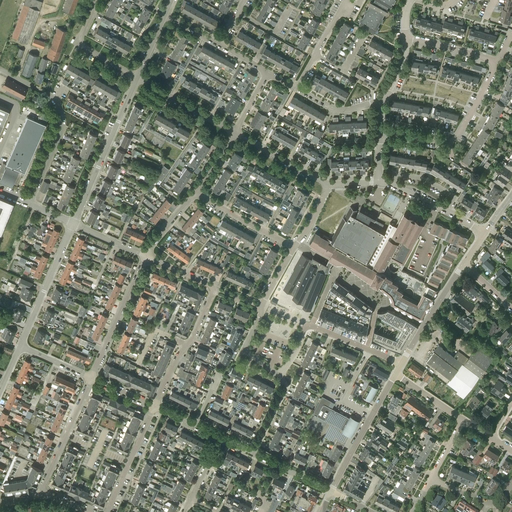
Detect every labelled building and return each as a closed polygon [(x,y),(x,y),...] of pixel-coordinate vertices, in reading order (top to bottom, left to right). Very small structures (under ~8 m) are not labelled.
[(27,43),(39,10),(42,2),(37,0),(25,0),(24,5),(12,37),(27,43)] [(72,15),(73,12),(77,0),(66,0),(63,11),(72,15)] [(315,5),(323,9),(326,4),(319,0),(315,0),(314,4),(315,5)] [(387,10),(388,9),(387,8),(388,7),(374,0),(373,3),(387,10)] [(115,12),(118,6),(111,2),(108,8),(115,12)] [(270,11),(273,5),(266,2),(263,7),(270,11)] [(383,18),(387,10),(373,3),(371,2),(367,9),(383,18)] [(148,16),(151,11),(146,8),(148,5),(143,3),(141,5),(144,7),(141,12),(148,16)] [(187,13),(191,6),(185,3),(184,6),(182,5),(180,8),(182,9),(181,10),(187,13)] [(226,12),(229,7),(222,3),(219,8),(226,12)] [(319,15),(323,9),(315,5),(312,11),(319,15)] [(192,16),(196,9),(191,6),(187,13),(192,16)] [(267,16),(270,11),(263,7),(260,12),(267,16)] [(112,17),(115,12),(108,8),(105,13),(112,17)] [(197,19),(201,12),(196,9),(192,16),(197,19)] [(379,25),(383,18),(367,9),(363,16),(379,25)] [(145,22),(148,16),(141,12),(138,17),(145,22)] [(203,22),(207,15),(201,12),(197,19),(203,22)] [(263,22),(267,16),(260,12),(257,18),(263,22)] [(420,26),(424,14),(421,14),(420,17),(417,16),(417,18),(415,18),(413,24),(420,26)] [(424,31),(425,28),(428,19),(425,18),(426,15),(424,14),(420,26),(419,30),(424,31)] [(511,16),(509,15),(501,14),(500,19),(503,20),(503,23),(510,25),(511,17),(511,16)] [(208,25),(212,18),(207,15),(203,22),(208,25)] [(375,32),(379,25),(363,16),(359,24),(375,32)] [(142,27),(145,22),(138,17),(135,23),(142,27)] [(430,29),(434,17),(431,17),(430,20),(428,19),(425,28),(430,29)] [(214,28),(218,21),(212,18),(208,25),(214,28)] [(316,27),(319,21),(312,18),(309,23),(316,27)] [(447,30),(450,18),(448,18),(447,21),(444,20),(442,29),(447,30)] [(442,29),(444,20),(442,20),(441,23),(438,22),(436,31),(441,32),(442,29)] [(457,33),(461,21),(459,21),(457,24),(455,23),(452,32),(457,33)] [(309,23),(307,22),(306,24),(308,25),(306,29),(313,32),(316,27),(309,23)] [(351,34),(352,31),(350,30),(352,26),(344,22),(341,28),(348,32),(351,34)] [(139,32),(142,27),(135,23),(132,28),(139,32)] [(473,38),(477,26),(474,25),(473,29),(470,28),(468,36),(473,38)] [(57,62),(68,32),(57,28),(46,58),(57,62)] [(99,38),(103,31),(98,28),(93,35),(99,38)] [(345,37),(348,32),(341,28),(338,33),(345,37)] [(484,41),(487,29),(485,28),(484,32),(481,31),(479,39),(484,41)] [(104,41),(109,34),(103,31),(99,38),(104,41)] [(241,41),(245,34),(240,31),(236,38),(241,41)] [(494,44),(498,32),(495,31),(494,35),(491,34),(489,42),(494,44)] [(308,43),(311,37),(304,33),(301,39),(308,43)] [(342,43),(345,37),(338,33),(335,39),(342,43)] [(110,44),(114,37),(109,34),(104,41),(110,44)] [(246,44),(250,37),(245,34),(241,41),(246,44)] [(186,44),(189,38),(182,35),(179,40),(186,44)] [(115,47),(119,40),(114,37),(110,44),(115,47)] [(252,47),(256,40),(250,37),(246,44),(252,47)] [(43,49),(45,44),(34,39),(32,45),(43,49)] [(305,48),(308,43),(301,39),(298,45),(305,48)] [(339,48),(342,43),(335,39),(332,44),(339,48)] [(372,52),(377,42),(371,39),(367,47),(371,49),(370,51),(372,52)] [(120,50),(125,43),(119,40),(115,47),(120,50)] [(183,49),(186,44),(179,40),(176,46),(183,49)] [(257,50),(261,43),(256,40),(252,47),(257,50)] [(378,53),(382,45),(377,42),(372,52),(371,53),(373,55),(375,52),(378,53)] [(126,54),(130,46),(125,43),(120,50),(126,54)] [(336,54),(339,48),(332,44),(329,50),(336,54)] [(380,57),(382,58),(387,48),(382,45),(378,53),(381,55),(380,57)] [(183,49),(176,46),(173,51),(180,55),(180,54),(182,56),(185,50),(183,49)] [(199,46),(196,51),(199,53),(198,55),(203,58),(204,56),(208,49),(203,46),(202,48),(199,46)] [(267,58),(271,51),(266,48),(262,55),(267,58)] [(387,48),(382,58),(385,60),(386,58),(389,59),(393,51),(387,48)] [(210,59),(213,52),(208,49),(204,56),(210,59)] [(334,64),(337,59),(335,57),(336,54),(329,50),(326,56),(329,57),(327,60),(334,64)] [(177,60),(180,55),(173,51),(170,56),(177,60)] [(272,61),(276,54),(271,51),(267,58),(272,61)] [(215,62),(219,55),(213,52),(210,59),(215,62)] [(30,77),(37,56),(29,53),(21,73),(30,77)] [(278,64),(282,57),(276,54),(272,61),(278,64)] [(219,67),(224,58),(219,55),(215,62),(212,67),(209,71),(209,72),(209,73),(209,74),(214,76),(215,74),(214,73),(216,70),(215,69),(214,68),(215,65),(219,67)] [(283,67),(287,60),(282,57),(278,64),(283,67)] [(46,62),(47,60),(44,58),(43,61),(41,60),(38,70),(43,72),(47,62),(46,62)] [(225,68),(229,61),(224,58),(219,67),(221,68),(222,66),(225,68)] [(414,71),(417,71),(418,62),(419,60),(413,58),(411,69),(414,69),(414,71)] [(185,68),(190,59),(188,59),(187,59),(185,63),(182,61),(180,65),(185,68)] [(289,70),(293,63),(287,60),(283,67),(289,70)] [(231,71),(235,64),(229,61),(225,68),(231,71)] [(293,63),(289,70),(294,73),(299,64),(294,61),(293,63)] [(172,65),(167,62),(163,68),(172,72),(176,66),(172,64),(172,65)] [(425,63),(423,71),(426,72),(426,73),(429,73),(431,62),(428,62),(428,64),(425,63)] [(56,74),(59,65),(57,64),(57,66),(53,65),(50,72),(54,74),(54,73),(56,74)] [(70,74),(75,67),(69,64),(65,71),(70,74)] [(76,77),(80,70),(75,67),(70,74),(75,77),(76,77)] [(363,79),(368,72),(359,67),(355,75),(363,79)] [(446,78),(449,69),(443,67),(441,75),(444,76),(444,77),(446,78)] [(169,78),(172,72),(163,68),(160,73),(166,76),(166,77),(169,78)] [(40,83),(43,74),(43,72),(38,70),(36,69),(36,71),(37,72),(35,81),(40,83)] [(453,78),(455,70),(449,69),(446,78),(449,79),(449,77),(453,78)] [(81,80),(85,73),(80,70),(76,77),(75,77),(74,79),(80,82),(81,80)] [(252,81),(255,75),(248,72),(246,70),(245,72),(247,74),(245,77),(252,81)] [(374,73),(369,70),(368,72),(363,79),(369,82),(374,73)] [(458,81),(461,72),(455,70),(453,78),(456,79),(456,80),(458,81)] [(465,82),(467,74),(461,72),(458,81),(461,82),(461,81),(465,82)] [(86,83),(91,76),(85,73),(81,80),(86,83)] [(374,85),(378,78),(373,75),(374,73),(369,82),(374,85)] [(317,84),(321,77),(316,74),(311,81),(317,84)] [(470,85),(473,75),(467,74),(465,82),(468,83),(468,84),(470,85)] [(477,85),(479,77),(473,75),(470,85),(473,85),(473,84),(477,85)] [(249,86),(252,81),(245,77),(242,82),(249,86)] [(323,87),(327,80),(321,77),(317,84),(323,87)] [(23,98),(28,89),(6,78),(2,87),(16,95),(14,97),(21,101),(23,98)] [(187,87),(190,81),(185,78),(181,84),(187,87)] [(334,81),(328,78),(327,80),(323,87),(328,91),(332,83),(334,81)] [(97,89),(101,82),(96,79),(92,86),(97,89)] [(192,90),(196,84),(190,81),(187,87),(192,90)] [(202,84),(197,81),(196,84),(192,90),(197,93),(201,87),(202,84)] [(246,91),(249,86),(242,82),(240,81),(239,83),(241,84),(240,87),(239,88),(246,91)] [(103,92),(107,85),(101,82),(97,89),(96,92),(98,93),(99,90),(103,92)] [(333,94),(337,86),(332,83),(328,91),(333,94)] [(108,95),(112,88),(107,85),(103,92),(108,95)] [(283,95),(277,92),(279,89),(273,85),(269,90),(276,94),(283,98),(283,99),(284,100),(285,99),(286,99),(289,94),(285,92),(283,95)] [(243,97),(246,91),(239,88),(240,87),(237,86),(236,88),(238,90),(236,93),(243,97)] [(339,97),(343,90),(337,86),(333,94),(339,97)] [(206,89),(201,87),(197,93),(202,96),(206,89)] [(510,96),(511,90),(511,89),(505,87),(502,93),(510,96)] [(113,99),(118,91),(112,88),(108,95),(113,99)] [(206,89),(202,96),(208,99),(212,93),(213,90),(211,89),(209,91),(206,89)] [(221,95),(213,90),(212,93),(208,99),(216,104),(221,95)] [(273,99),(276,94),(269,90),(266,96),(273,99)] [(344,100),(349,93),(343,90),(339,97),(344,100)] [(507,105),(511,99),(511,97),(511,96),(510,96),(502,93),(500,99),(503,100),(502,103),(507,105)] [(70,107),(74,99),(73,98),(73,97),(69,95),(67,99),(68,100),(66,104),(70,107)] [(40,106),(43,101),(34,96),(32,102),(37,104),(36,106),(38,107),(39,105),(40,106)] [(266,96),(263,101),(270,105),(273,106),(276,101),(273,99),(266,96)] [(295,107),(298,100),(293,96),(289,104),(295,107)] [(74,109),(80,98),(78,97),(76,100),(74,99),(70,107),(74,109)] [(237,108),(240,102),(235,99),(231,97),(228,103),(237,108)] [(78,111),(82,104),(81,103),(82,99),(80,98),(74,109),(78,111)] [(300,110),(304,103),(298,100),(295,107),(300,110)] [(82,113),(88,102),(85,101),(84,105),(82,104),(78,111),(82,113)] [(261,104),(260,107),(267,110),(270,105),(263,101),(261,104)] [(86,115),(90,108),(88,107),(90,104),(88,102),(82,113),(86,115)] [(495,106),(494,108),(501,111),(502,110),(504,106),(497,102),(495,106)] [(233,114),(237,108),(228,103),(225,110),(228,111),(233,114)] [(305,113),(309,106),(304,103),(300,110),(305,113)] [(142,115),(143,113),(140,112),(141,108),(134,105),(132,111),(139,114),(142,115)] [(0,132),(3,124),(9,111),(0,106),(0,132)] [(90,118),(96,107),(93,106),(91,109),(90,108),(86,115),(90,118)] [(311,116),(315,108),(309,106),(305,113),(311,116)] [(94,120),(98,112),(96,112),(98,108),(96,107),(90,118),(94,120)] [(316,119),(320,111),(315,108),(311,116),(316,119)] [(439,117),(441,110),(435,108),(433,116),(439,117)] [(493,111),(491,113),(498,117),(500,114),(501,111),(494,108),(493,111)] [(275,118),(277,116),(280,110),(279,109),(278,110),(277,109),(275,113),(272,112),(270,115),(275,118)] [(444,119),(447,111),(441,110),(439,117),(444,119)] [(136,119),(139,114),(132,111),(129,116),(136,119)] [(322,122),(326,115),(320,111),(316,119),(322,122)] [(450,121),(453,113),(447,111),(444,119),(450,121)] [(104,115),(100,112),(99,113),(98,112),(94,120),(98,122),(100,118),(102,119),(104,115)] [(263,115),(258,112),(254,118),(263,123),(266,117),(263,115)] [(456,123),(459,115),(453,113),(450,121),(456,123)] [(479,135),(477,138),(483,143),(487,137),(490,132),(486,130),(487,129),(488,126),(491,127),(493,128),(495,123),(497,119),(498,117),(491,113),(490,116),(488,116),(487,118),(486,120),(487,121),(485,124),(484,123),(483,126),(482,127),(483,128),(481,131),(480,130),(477,134),(479,135)] [(159,124),(163,117),(158,114),(154,121),(159,124)] [(3,162),(0,168),(0,178),(0,179),(4,180),(9,183),(12,184),(16,186),(23,172),(24,173),(33,154),(36,147),(42,132),(46,125),(27,116),(6,164),(3,162)] [(134,125),(136,119),(129,116),(127,122),(134,125)] [(164,127),(168,120),(163,117),(159,124),(164,127)] [(259,129),(263,123),(254,118),(251,124),(254,126),(259,129)] [(170,130),(174,123),(168,120),(164,127),(170,130)] [(131,131),(134,125),(127,122),(125,128),(131,131)] [(154,133),(155,131),(150,128),(151,125),(148,123),(145,128),(154,133)] [(175,133),(179,126),(174,123),(170,130),(168,133),(170,134),(172,131),(175,133)] [(180,136),(184,129),(179,126),(175,133),(180,136)] [(277,139),(281,132),(283,128),(280,126),(275,128),(275,129),(272,135),(273,136),(273,138),(275,137),(277,139)] [(303,136),(306,131),(297,126),(297,127),(298,128),(297,129),(302,132),(300,135),(303,136)] [(282,142),(286,135),(288,132),(289,130),(283,128),(281,132),(277,139),(277,140),(280,142),(280,140),(282,142)] [(186,139),(189,133),(184,129),(180,136),(186,139)] [(320,137),(323,132),(318,129),(315,134),(320,137)] [(94,141),(96,136),(89,132),(87,138),(94,141)] [(293,135),(288,132),(286,135),(282,142),(283,142),(282,143),(285,145),(286,143),(288,145),(293,135)] [(131,137),(124,134),(124,135),(123,135),(121,139),(129,142),(131,137)] [(298,138),(296,137),(293,135),(288,145),(287,146),(290,148),(291,146),(293,148),(298,138)] [(91,147),(94,141),(87,138),(84,144),(91,147)] [(477,138),(473,143),(480,148),(483,143),(477,138)] [(127,147),(129,142),(121,139),(120,142),(121,143),(120,144),(127,147)] [(202,145),(200,148),(206,153),(210,147),(209,147),(211,144),(206,141),(204,143),(201,141),(200,143),(202,145)] [(196,148),(191,145),(192,143),(190,142),(187,146),(189,148),(194,151),(196,148)] [(473,143),(470,149),(476,153),(480,148),(473,143)] [(89,152),(91,147),(84,144),(82,149),(89,152)] [(304,154),(307,147),(302,144),(298,151),(304,154)] [(309,157),(313,150),(307,147),(304,154),(309,157)] [(203,157),(206,153),(200,148),(197,153),(196,153),(203,157)] [(87,158),(89,152),(82,149),(79,155),(87,158)] [(125,152),(118,149),(117,150),(116,150),(115,154),(123,157),(125,152)] [(470,149),(466,154),(473,158),(476,153),(470,149)] [(314,160),(318,153),(313,150),(309,157),(314,160)] [(199,162),(203,157),(196,153),(197,153),(194,151),(193,153),(195,155),(193,158),(199,162)] [(319,151),(318,153),(314,160),(320,163),(322,159),(323,160),(326,154),(319,151)] [(238,163),(241,157),(234,153),(231,159),(238,163)] [(120,162),(123,157),(115,154),(113,158),(114,158),(113,159),(120,162)] [(466,154),(463,159),(469,164),(473,158),(466,154)] [(77,165),(80,159),(72,156),(70,162),(77,165)] [(196,168),(199,162),(193,158),(189,163),(196,168)] [(337,161),(332,162),(331,158),(328,158),(328,168),(332,167),(332,170),(335,169),(336,171),(338,171),(338,161),(337,161)] [(185,164),(181,161),(178,159),(173,167),(174,168),(174,167),(175,168),(178,164),(183,167),(185,164)] [(238,163),(231,159),(228,164),(231,166),(229,168),(235,171),(236,169),(237,169),(240,164),(238,163)] [(416,159),(414,167),(416,167),(418,168),(417,169),(420,170),(421,170),(422,170),(423,169),(426,170),(426,171),(428,171),(430,172),(430,171),(433,173),(433,174),(434,175),(437,177),(438,175),(439,176),(441,177),(445,170),(444,169),(439,167),(435,164),(432,168),(431,167),(430,166),(427,166),(428,161),(422,160),(417,160),(416,159)] [(499,162),(503,164),(504,166),(510,170),(511,167),(511,160),(511,159),(508,164),(501,159),(499,162)] [(75,170),(77,165),(70,162),(67,167),(75,170)] [(110,165),(108,169),(116,173),(119,174),(121,169),(111,165),(111,166),(110,165)] [(250,167),(247,173),(250,174),(255,177),(256,176),(260,169),(255,165),(253,169),(250,167)] [(161,181),(169,169),(164,166),(153,180),(155,182),(158,178),(161,181)] [(508,180),(511,175),(508,172),(510,170),(504,166),(502,169),(503,169),(500,174),(504,177),(508,180)] [(72,176),(75,170),(67,167),(65,173),(72,176)] [(189,178),(192,173),(186,168),(182,173),(189,178)] [(119,174),(116,173),(108,169),(106,173),(107,173),(107,175),(117,179),(119,174)] [(228,178),(231,173),(225,169),(221,174),(228,178)] [(261,179),(265,172),(260,169),(256,176),(261,179)] [(445,170),(441,177),(444,179),(446,181),(450,174),(448,172),(445,170)] [(266,182),(270,174),(265,172),(261,179),(259,182),(265,185),(266,182)] [(70,181),(72,176),(65,173),(63,178),(70,181)] [(185,183),(189,178),(182,173),(179,178),(185,183)] [(274,175),(271,173),(270,174),(266,182),(271,185),(275,177),(274,176),(274,175)] [(225,183),(228,178),(221,174),(218,179),(225,183)] [(450,174),(446,181),(448,182),(451,184),(456,177),(453,175),(450,174)] [(508,180),(504,177),(500,174),(497,179),(496,178),(494,181),(499,185),(500,182),(504,185),(508,180)] [(170,190),(172,188),(165,183),(168,178),(166,177),(161,184),(170,190)] [(275,190),(281,180),(275,177),(271,185),(270,187),(273,189),(275,190)] [(456,177),(451,184),(453,185),(457,187),(461,180),(457,178),(456,177)] [(182,188),(185,183),(179,178),(175,183),(182,188)] [(224,190),(226,188),(223,186),(225,183),(218,179),(215,185),(224,190)] [(120,187),(121,184),(119,183),(112,180),(111,183),(104,180),(104,181),(103,181),(101,184),(109,188),(113,189),(115,185),(120,187)] [(283,195),(287,188),(284,187),(286,183),(281,180),(275,190),(283,195)] [(461,180),(457,187),(457,188),(462,191),(466,184),(462,181),(461,180)] [(49,183),(43,181),(39,190),(45,193),(49,183)] [(178,193),(182,188),(175,183),(172,188),(178,193)] [(501,194),(503,192),(497,188),(498,186),(493,183),(491,187),(493,188),(491,191),(499,196),(500,194),(501,194)] [(71,193),(74,187),(66,184),(64,190),(71,193)] [(109,188),(101,184),(100,188),(100,189),(100,190),(107,193),(107,192),(111,194),(113,189),(109,188)] [(224,190),(215,185),(212,190),(214,191),(213,194),(217,196),(222,189),(224,190)] [(247,190),(242,187),(239,185),(235,192),(238,194),(241,189),(247,193),(247,192),(246,191),(247,190)] [(69,198),(71,193),(64,190),(61,195),(69,198)] [(305,201),(308,195),(297,190),(294,195),(305,201)] [(463,208),(468,200),(466,198),(467,196),(465,195),(466,192),(464,191),(462,193),(459,198),(462,200),(458,206),(460,207),(461,207),(463,208)] [(499,196),(491,191),(489,193),(487,192),(484,197),(488,199),(490,200),(491,198),(497,201),(498,199),(498,198),(499,196)] [(66,204),(69,198),(61,195),(59,201),(66,204)] [(105,198),(98,195),(97,196),(96,196),(95,200),(103,203),(105,198)] [(302,206),(305,201),(294,195),(291,200),(293,201),(292,204),(297,207),(299,204),(302,206)] [(0,233),(1,234),(14,203),(0,196),(0,233)] [(242,200),(244,198),(241,196),(240,199),(237,197),(233,204),(238,207),(242,200)] [(150,202),(146,198),(144,200),(149,204),(152,207),(154,209),(156,207),(154,205),(154,204),(153,205),(152,204),(150,202)] [(167,208),(171,203),(166,199),(162,204),(167,208)] [(103,203),(95,200),(93,203),(94,204),(93,205),(104,210),(106,205),(103,203)] [(247,203),(242,200),(238,207),(244,209),(247,203)] [(471,201),(468,200),(463,208),(465,209),(465,210),(467,212),(471,206),(473,208),(477,202),(473,200),(471,201)] [(64,209),(66,204),(59,201),(56,206),(64,209)] [(253,206),(254,203),(252,201),(251,204),(247,203),(244,209),(249,212),(253,206)] [(477,217),(482,208),(480,207),(481,205),(477,202),(473,208),(475,209),(472,215),(474,216),(475,216),(477,217)] [(163,213),(167,208),(162,204),(158,209),(163,213)] [(254,215),(258,209),(253,206),(249,212),(254,215)] [(331,241),(369,262),(381,240),(382,240),(383,239),(382,238),(386,231),(385,231),(382,229),(384,224),(376,220),(378,215),(361,206),(357,213),(356,213),(357,210),(350,206),(332,239),(331,241)] [(205,218),(201,215),(203,212),(198,207),(194,212),(199,217),(207,223),(208,221),(205,218)] [(296,217),(299,211),(292,208),(289,213),(296,217)] [(485,210),(482,208),(477,217),(479,218),(479,219),(481,221),(488,210),(487,209),(485,210)] [(159,218),(163,213),(158,209),(154,214),(159,218)] [(260,218),(263,211),(258,209),(254,215),(260,218)] [(90,211),(88,215),(96,218),(98,213),(91,210),(90,212),(90,211)] [(265,221),(269,214),(263,211),(260,218),(265,221)] [(195,222),(197,224),(203,229),(205,226),(199,222),(200,221),(198,219),(199,217),(194,212),(190,217),(195,222)] [(293,222),(296,217),(289,213),(287,219),(293,222)] [(381,240),(409,256),(419,239),(420,240),(422,236),(420,235),(419,237),(418,236),(425,225),(416,220),(415,221),(411,218),(412,218),(403,213),(396,226),(391,223),(382,238),(383,239),(382,240),(381,240)] [(155,223),(159,218),(154,214),(150,219),(155,223)] [(88,215),(86,219),(87,219),(87,220),(94,223),(92,227),(97,229),(98,225),(97,225),(99,220),(96,218),(88,215)] [(191,227),(196,230),(199,233),(200,234),(202,232),(197,229),(197,228),(195,227),(196,226),(193,224),(195,222),(190,217),(186,222),(191,226),(191,227)] [(290,228),(293,222),(287,219),(284,224),(290,228)] [(224,230),(228,223),(222,220),(217,229),(219,230),(220,228),(224,230)] [(192,235),(193,234),(196,230),(191,227),(191,226),(186,222),(182,227),(192,235)] [(438,235),(443,225),(434,222),(431,229),(433,230),(432,232),(438,235)] [(213,232),(214,230),(206,223),(205,225),(213,232)] [(229,233),(233,226),(228,223),(224,230),(229,233)] [(287,233),(290,228),(284,224),(281,229),(287,233)] [(447,239),(451,229),(443,225),(438,235),(447,239)] [(130,236),(132,230),(129,229),(130,227),(127,226),(124,234),(130,236)] [(234,236),(238,229),(233,226),(229,233),(234,236)] [(511,241),(511,231),(506,228),(506,229),(504,229),(504,231),(502,234),(511,241)] [(240,239),(243,232),(238,229),(234,236),(240,239)] [(455,242),(459,233),(451,229),(447,239),(453,241),(455,242)] [(135,239),(138,233),(132,230),(130,236),(135,239)] [(55,241),(57,236),(46,232),(44,237),(55,241)] [(198,240),(201,237),(195,232),(192,236),(198,240)] [(245,241),(249,235),(243,232),(240,239),(245,241)] [(141,241),(144,235),(138,233),(135,239),(141,241)] [(369,262),(331,241),(332,239),(324,235),(323,237),(315,233),(309,243),(312,245),(311,248),(330,258),(337,262),(337,261),(338,260),(339,260),(340,260),(341,260),(342,260),(344,260),(345,260),(346,260),(346,261),(347,261),(363,273),(369,262)] [(463,246),(468,237),(459,233),(455,242),(459,244),(463,246)] [(250,244),(254,238),(249,235),(245,241),(250,244)] [(52,246),(55,241),(44,237),(42,242),(52,246)] [(86,247),(86,246),(87,245),(83,243),(84,240),(78,237),(76,242),(86,247)] [(170,242),(166,247),(172,251),(175,246),(177,244),(179,241),(181,238),(179,237),(173,245),(170,242)] [(502,251),(503,250),(500,248),(501,246),(499,245),(501,242),(495,238),(492,243),(499,248),(502,251)] [(392,302),(420,318),(420,317),(423,317),(438,290),(399,268),(398,269),(398,270),(397,270),(396,271),(395,271),(394,271),(393,271),(392,271),(392,270),(391,269),(390,268),(389,267),(389,266),(390,264),(391,262),(392,261),(393,261),(394,261),(395,261),(396,261),(397,261),(400,263),(404,266),(409,256),(381,240),(369,262),(363,273),(369,277),(372,279),(371,281),(379,285),(381,286),(381,287),(386,291),(389,293),(391,296),(391,298),(392,301),(392,302)] [(511,248),(511,246),(511,245),(510,244),(504,240),(502,243),(508,246),(511,248)] [(50,252),(52,246),(42,242),(41,244),(46,246),(45,249),(50,252)] [(86,247),(76,242),(74,247),(79,250),(81,247),(85,249),(92,252),(93,250),(86,246),(86,247)] [(180,250),(176,255),(181,259),(185,254),(187,251),(189,249),(191,246),(193,243),(191,242),(185,250),(185,249),(183,252),(180,250)] [(502,251),(499,248),(492,243),(488,248),(494,252),(497,249),(501,252),(502,251)] [(455,257),(459,249),(457,248),(451,246),(449,245),(446,252),(453,256),(455,257)] [(175,246),(172,251),(176,255),(180,250),(175,246)] [(83,254),(78,252),(79,250),(74,247),(72,252),(86,259),(89,260),(90,257),(83,254)] [(274,257),(277,252),(270,248),(267,254),(274,257)] [(212,258),(213,256),(215,250),(213,249),(211,255),(210,257),(209,257),(208,259),(207,259),(206,262),(204,261),(201,267),(206,269),(209,263),(210,263),(212,258)] [(201,267),(204,261),(208,252),(205,251),(204,254),(202,254),(200,259),(197,258),(195,264),(201,267)] [(485,255),(481,260),(483,262),(481,264),(489,272),(494,267),(489,263),(490,261),(490,259),(488,257),(489,256),(490,254),(487,251),(484,255),(485,255)] [(86,259),(72,252),(69,258),(75,260),(76,257),(81,259),(80,260),(85,262),(86,259)] [(450,264),(453,256),(446,252),(444,252),(441,259),(450,264)] [(495,253),(493,256),(502,264),(504,261),(495,253)] [(185,254),(181,259),(187,262),(190,257),(185,254)] [(225,267),(230,256),(227,254),(223,263),(221,262),(220,265),(219,268),(215,266),(212,272),(218,274),(222,266),(225,267)] [(271,263),(274,257),(267,254),(265,259),(271,263)] [(292,273),(284,288),(291,292),(291,293),(295,295),(294,297),(302,300),(301,302),(304,303),(304,304),(311,308),(317,293),(318,293),(326,273),(325,272),(328,265),(313,257),(312,259),(302,254),(292,273)] [(117,264),(120,258),(114,255),(112,261),(117,264)] [(43,267),(45,262),(35,257),(34,260),(39,262),(38,265),(43,267)] [(123,266),(126,260),(120,258),(117,264),(116,266),(115,269),(117,270),(119,267),(120,265),(123,266)] [(268,268),(271,263),(265,259),(262,264),(268,268)] [(446,271),(450,264),(441,259),(437,267),(445,271),(446,271)] [(126,271),(128,272),(130,269),(129,269),(132,263),(126,260),(123,266),(121,272),(123,273),(124,272),(125,272),(126,271)] [(76,271),(77,269),(72,267),(73,264),(68,261),(65,266),(76,271)] [(212,272),(215,266),(210,263),(209,263),(206,269),(212,272)] [(265,273),(268,268),(262,264),(259,270),(265,273)] [(504,285),(508,281),(500,273),(505,268),(502,265),(500,267),(501,268),(496,274),(498,276),(496,278),(504,285)] [(31,268),(26,266),(25,270),(29,272),(30,270),(34,272),(33,275),(39,277),(41,272),(31,267),(31,268)] [(442,279),(445,271),(437,267),(436,267),(433,274),(441,278),(442,279)] [(73,279),(68,276),(69,274),(63,271),(61,276),(72,281),(73,279)] [(231,280),(234,273),(228,271),(224,277),(231,280)] [(245,278),(242,285),(248,288),(251,281),(248,280),(249,277),(248,277),(250,272),(249,272),(247,276),(246,276),(245,278)] [(157,281),(159,275),(154,273),(151,279),(157,281)] [(239,276),(234,273),(231,280),(236,283),(239,276)] [(122,284),(126,276),(120,274),(117,281),(122,284)] [(437,286),(441,278),(433,274),(432,274),(429,280),(431,280),(430,282),(437,286)] [(162,284),(165,278),(159,275),(157,281),(162,284)] [(72,281),(61,276),(59,281),(64,284),(66,281),(70,283),(70,284),(75,286),(76,283),(73,282),(72,281)] [(239,276),(236,283),(242,285),(245,278),(240,276),(239,276)] [(163,297),(171,280),(165,278),(162,284),(162,285),(165,286),(164,288),(165,288),(164,291),(163,291),(161,296),(163,297)] [(21,279),(18,284),(22,285),(20,290),(21,291),(31,295),(33,290),(30,288),(32,283),(21,279)] [(174,289),(176,283),(171,280),(163,297),(163,298),(166,292),(168,293),(169,290),(167,289),(168,286),(174,289)] [(330,285),(330,288),(334,291),(339,283),(335,280),(330,285)] [(152,293),(156,284),(154,283),(153,286),(151,285),(150,289),(145,287),(143,291),(150,294),(151,293),(152,293)] [(339,283),(334,291),(338,294),(344,286),(339,283)] [(472,298),(478,290),(470,283),(464,291),(472,298)] [(112,290),(118,292),(121,286),(115,284),(114,286),(112,290)] [(187,297),(191,289),(181,284),(177,292),(187,297)] [(116,298),(118,292),(112,290),(103,285),(101,288),(108,291),(107,294),(110,295),(116,298)] [(344,286),(338,294),(342,297),(348,290),(344,286)] [(63,297),(66,299),(67,295),(63,293),(63,291),(56,288),(54,293),(55,294),(62,297),(63,297)] [(194,300),(197,292),(191,289),(187,297),(194,300)] [(348,290),(342,297),(346,300),(351,292),(348,290)] [(21,291),(19,296),(29,300),(31,295),(21,291)] [(200,304),(201,301),(202,299),(201,299),(203,294),(197,291),(197,292),(194,300),(192,303),(195,304),(193,308),(196,310),(199,303),(200,304)] [(351,292),(346,300),(349,302),(355,295),(351,292)] [(485,303),(489,298),(482,292),(478,297),(485,303)] [(68,299),(66,299),(63,297),(62,297),(55,294),(54,293),(52,298),(59,301),(64,303),(65,300),(67,301),(68,299)] [(467,315),(474,307),(457,293),(450,301),(467,315)] [(0,295),(0,299),(2,301),(1,301),(10,305),(12,300),(0,295)] [(113,303),(116,298),(110,295),(107,301),(113,303)] [(355,295),(349,302),(353,305),(359,298),(355,295)] [(144,304),(147,298),(141,296),(138,302),(144,304)] [(359,298),(353,305),(358,309),(363,301),(359,298)] [(111,309),(113,303),(107,301),(105,306),(111,309)] [(222,312),(225,304),(219,301),(216,309),(222,312)] [(363,301),(358,309),(364,314),(370,315),(372,308),(363,301)] [(142,310),(144,304),(138,302),(136,307),(142,310)] [(228,314),(232,306),(225,304),(222,312),(228,314)] [(84,316),(87,308),(82,306),(79,313),(84,316)] [(139,315),(142,310),(136,307),(133,313),(139,315)] [(193,318),(194,314),(195,311),(190,309),(187,307),(186,307),(185,310),(186,311),(185,314),(193,318)] [(24,311),(17,308),(15,310),(13,309),(12,312),(22,316),(24,311)] [(240,318),(243,311),(237,308),(234,315),(240,318)] [(321,308),(317,318),(323,321),(328,310),(321,308)] [(55,319),(58,314),(47,309),(45,314),(55,319)] [(374,330),(371,340),(402,353),(404,350),(405,347),(408,343),(409,340),(412,336),(416,330),(418,326),(403,318),(404,317),(396,313),(388,309),(387,310),(386,310),(385,311),(384,311),(383,312),(382,312),(381,312),(380,312),(379,312),(378,312),(377,312),(377,315),(379,316),(378,317),(383,320),(383,318),(402,329),(401,330),(399,334),(397,333),(394,339),(374,330)] [(328,310),(323,321),(329,323),(333,313),(328,310)] [(246,320),(249,313),(243,311),(240,318),(246,320)] [(20,321),(22,316),(12,312),(10,317),(20,321)] [(333,313),(329,323),(335,326),(339,315),(333,313)] [(65,323),(61,321),(59,320),(55,319),(45,314),(42,319),(53,324),(54,321),(58,322),(64,324),(65,323)] [(91,316),(86,314),(85,316),(92,319),(92,321),(95,322),(96,318),(93,317),(91,316)] [(105,322),(107,316),(101,314),(99,320),(105,322)] [(190,324),(193,318),(185,314),(182,320),(190,324)] [(339,315),(335,326),(341,328),(345,318),(339,315)] [(466,318),(462,315),(455,323),(466,331),(475,320),(473,318),(471,319),(467,316),(466,318)] [(135,325),(137,319),(132,317),(129,323),(135,325)] [(210,317),(208,323),(214,326),(216,320),(210,317)] [(345,318),(341,328),(347,330),(351,320),(345,318)] [(102,328),(105,322),(99,320),(96,325),(102,328)] [(187,330),(190,324),(182,320),(179,327),(187,330)] [(351,320),(347,330),(353,333),(357,322),(351,320)] [(497,324),(494,321),(489,326),(491,328),(489,331),(493,334),(495,332),(497,333),(502,326),(499,323),(497,324)] [(231,334),(234,335),(241,337),(243,332),(237,329),(238,327),(233,325),(228,322),(226,327),(227,328),(229,327),(230,326),(231,327),(231,328),(233,329),(233,328),(234,329),(231,334)] [(357,322),(353,333),(358,335),(363,325),(357,322)] [(137,327),(134,326),(135,325),(129,323),(126,329),(132,331),(134,328),(139,330),(139,331),(144,334),(146,330),(140,328),(138,327),(137,327)] [(211,331),(214,326),(208,323),(205,329),(211,331)] [(95,329),(94,331),(100,333),(102,328),(96,325),(95,329)] [(179,327),(176,325),(174,328),(170,326),(169,329),(176,332),(175,334),(177,335),(179,335),(180,334),(185,336),(187,330),(179,327)] [(363,325),(358,335),(366,338),(368,327),(363,325)] [(1,328),(0,327),(0,330),(3,332),(7,333),(13,336),(15,331),(6,327),(2,326),(1,328)] [(93,342),(94,338),(97,339),(100,333),(94,331),(91,330),(88,328),(87,331),(90,332),(87,339),(93,342)] [(211,331),(205,329),(203,334),(218,341),(219,338),(215,337),(212,336),(214,333),(214,332),(213,332),(211,331)] [(505,343),(511,334),(506,329),(499,338),(505,343)] [(45,339),(46,337),(47,334),(45,333),(37,330),(35,335),(40,337),(45,339)] [(11,341),(13,336),(7,333),(3,332),(1,337),(11,341)] [(127,341),(130,335),(124,333),(122,339),(127,341)] [(218,341),(203,334),(200,340),(206,342),(209,343),(211,338),(218,341)] [(241,338),(234,335),(231,334),(229,339),(238,343),(241,338)] [(44,341),(45,339),(40,337),(35,335),(33,340),(41,343),(42,340),(44,341)] [(238,343),(229,339),(228,338),(227,341),(231,343),(229,346),(236,349),(238,343)] [(125,347),(127,341),(122,339),(119,344),(125,347)] [(171,352),(174,347),(175,344),(166,340),(164,343),(166,343),(163,348),(171,352)] [(321,350),(318,349),(320,346),(317,344),(318,344),(312,341),(309,346),(324,354),(326,350),(322,348),(321,350)] [(10,353),(12,348),(0,342),(0,346),(3,348),(2,350),(10,353)] [(122,353),(125,347),(119,344),(117,350),(122,353)] [(223,349),(225,346),(219,344),(218,347),(215,353),(217,353),(218,350),(219,351),(220,348),(223,349)] [(208,349),(199,345),(198,347),(197,347),(195,354),(204,358),(204,359),(211,362),(214,354),(207,351),(208,349)] [(456,393),(457,392),(464,398),(494,358),(478,346),(468,358),(458,351),(453,357),(438,345),(426,361),(450,379),(446,385),(456,393)] [(324,354),(309,346),(306,352),(310,354),(318,358),(319,356),(316,355),(317,351),(320,353),(323,355),(324,354)] [(335,356),(338,349),(332,346),(329,353),(335,356)] [(72,350),(70,355),(75,357),(77,352),(78,353),(80,350),(75,348),(74,351),(72,350)] [(168,359),(171,352),(163,348),(160,356),(168,359)] [(341,358),(344,351),(338,349),(335,356),(341,358)] [(77,352),(75,357),(79,359),(82,352),(83,352),(82,351),(80,350),(78,353),(77,352)] [(221,354),(221,355),(230,359),(233,353),(226,350),(225,353),(222,351),(221,354)] [(347,360),(350,353),(344,351),(341,358),(347,360)] [(82,352),(79,359),(84,361),(88,363),(92,356),(90,355),(83,352),(82,352)] [(318,358),(310,354),(306,352),(304,357),(315,363),(316,361),(313,360),(315,357),(317,358),(318,358)] [(353,363),(356,356),(350,353),(347,360),(353,363)] [(230,359),(221,355),(221,354),(222,355),(219,360),(228,364),(230,359)] [(112,366),(114,363),(111,362),(113,358),(110,356),(107,363),(105,362),(104,365),(104,366),(105,367),(103,372),(108,375),(109,374),(112,366)] [(165,367),(168,359),(160,356),(157,363),(165,367)] [(315,364),(315,363),(304,357),(301,363),(312,368),(313,367),(310,365),(312,362),(315,364)] [(33,369),(34,367),(29,365),(30,362),(25,359),(22,364),(24,365),(33,369)] [(198,364),(200,365),(198,369),(201,371),(207,374),(210,367),(205,366),(207,363),(200,360),(198,364)] [(385,380),(388,373),(376,366),(376,365),(371,362),(369,365),(375,368),(372,373),(385,380)] [(419,377),(424,371),(412,362),(407,369),(419,377)] [(161,374),(165,367),(157,363),(153,371),(152,370),(151,373),(154,374),(157,376),(158,373),(161,374)] [(346,363),(344,367),(342,373),(348,376),(350,369),(346,368),(348,363),(346,363)] [(114,377),(117,369),(112,366),(109,374),(114,377)] [(185,378),(187,372),(189,370),(183,367),(180,366),(179,367),(176,374),(185,378)] [(227,378),(226,380),(231,382),(233,378),(234,378),(235,375),(235,376),(238,369),(232,366),(232,367),(230,366),(228,371),(230,372),(229,373),(232,374),(229,379),(227,378)] [(27,373),(26,372),(20,369),(18,375),(28,379),(29,377),(26,375),(27,373)] [(119,379),(123,371),(117,369),(114,377),(119,379)] [(240,378),(243,372),(238,369),(235,376),(240,378)] [(322,377),(326,379),(330,371),(326,369),(322,377)] [(125,381),(128,374),(123,371),(119,379),(125,381)] [(204,379),(207,374),(201,371),(198,377),(204,379)] [(309,378),(308,377),(310,374),(304,371),(301,377),(310,381),(310,382),(319,386),(320,383),(314,379),(311,378),(310,377),(309,378)] [(187,372),(185,378),(184,380),(186,381),(190,383),(190,381),(188,380),(190,377),(191,377),(192,376),(195,378),(195,379),(197,380),(195,382),(201,385),(204,379),(198,377),(196,376),(193,374),(193,375),(187,372)] [(130,384),(134,376),(128,373),(128,374),(125,381),(124,382),(130,384)] [(252,383),(255,377),(248,374),(245,380),(251,383),(252,383)] [(53,380),(52,383),(58,386),(60,383),(62,378),(56,375),(54,380),(53,380)] [(136,386),(139,379),(134,376),(130,384),(136,386)] [(156,385),(159,378),(156,377),(154,381),(152,380),(150,383),(147,391),(146,392),(152,394),(154,389),(156,390),(156,388),(157,388),(158,386),(156,385)] [(258,386),(261,380),(255,377),(252,383),(251,383),(250,386),(249,389),(251,390),(254,385),(258,386)] [(310,386),(308,385),(310,382),(310,381),(301,377),(298,382),(304,385),(304,386),(309,388),(316,392),(318,389),(310,386)] [(60,383),(58,386),(65,389),(67,384),(68,381),(62,378),(60,383)] [(141,389),(145,381),(139,379),(136,386),(141,389)] [(236,385),(231,383),(231,382),(226,380),(229,382),(228,383),(227,383),(224,389),(231,392),(232,392),(234,388),(237,390),(237,389),(238,389),(239,386),(236,384),(236,385)] [(261,380),(258,386),(253,396),(255,397),(259,390),(263,392),(267,383),(267,382),(264,381),(264,382),(261,380)] [(67,384),(65,389),(74,393),(74,391),(75,389),(73,388),(74,383),(68,381),(67,384)] [(147,391),(150,383),(145,381),(141,389),(147,391)] [(501,398),(506,389),(503,387),(504,385),(497,381),(490,391),(501,398)] [(301,390),(304,386),(304,385),(298,382),(296,388),(301,390)] [(271,393),(274,386),(267,383),(263,392),(261,395),(262,396),(260,400),(265,402),(266,399),(263,398),(266,391),(271,393)] [(374,394),(376,390),(375,389),(376,387),(368,383),(365,389),(374,394)] [(21,395),(22,393),(18,391),(19,388),(13,385),(11,390),(21,395)] [(43,393),(43,394),(48,396),(51,388),(46,386),(43,393)] [(179,391),(181,388),(179,387),(177,390),(176,390),(175,392),(172,390),(169,396),(175,399),(178,394),(179,391)] [(293,393),(294,393),(292,397),(298,400),(299,396),(304,399),(307,393),(304,392),(301,390),(296,388),(293,393)] [(231,392),(224,389),(221,395),(227,397),(228,395),(230,396),(231,395),(234,396),(235,394),(232,393),(232,392),(231,392)] [(370,400),(374,394),(365,389),(361,396),(370,400)] [(98,393),(93,391),(90,397),(91,397),(98,401),(102,402),(103,399),(107,401),(109,398),(102,395),(102,394),(100,393),(98,392),(98,393)] [(56,392),(53,398),(59,400),(61,394),(56,392)] [(61,398),(68,401),(71,396),(67,395),(67,394),(63,392),(61,398)] [(188,406),(193,396),(194,395),(191,393),(189,399),(185,397),(184,397),(181,402),(188,406)] [(193,396),(188,406),(194,409),(195,406),(197,407),(198,404),(197,403),(201,395),(197,393),(196,395),(196,396),(195,398),(193,396)] [(184,397),(178,394),(175,399),(181,402),(184,397)] [(9,395),(6,401),(21,407),(28,410),(30,406),(23,402),(22,405),(18,403),(15,401),(16,399),(14,398),(9,395)] [(396,396),(393,395),(390,401),(393,402),(398,405),(400,405),(403,399),(396,395),(396,396)] [(418,402),(417,402),(418,401),(411,395),(403,406),(410,411),(412,408),(415,411),(414,412),(418,414),(421,410),(420,409),(421,408),(419,407),(420,406),(422,403),(419,401),(418,402)] [(475,408),(481,400),(474,395),(468,403),(475,408)] [(96,406),(98,401),(91,397),(88,403),(96,406)] [(217,412),(223,400),(216,397),(214,401),(215,402),(213,408),(212,410),(210,409),(207,415),(214,418),(217,412)] [(331,402),(322,397),(312,414),(314,415),(307,428),(334,442),(333,445),(335,446),(336,446),(342,449),(350,434),(351,434),(354,430),(357,424),(349,420),(350,418),(328,407),(331,402)] [(116,400),(110,398),(110,399),(109,398),(107,401),(108,402),(107,406),(112,408),(112,409),(116,400)] [(118,411),(121,402),(116,400),(112,409),(118,411)] [(301,404),(293,400),(292,402),(289,401),(287,406),(298,412),(299,410),(297,409),(299,406),(300,407),(301,404)] [(21,407),(6,401),(4,406),(10,408),(11,405),(16,407),(15,409),(22,412),(23,409),(20,408),(21,407)] [(393,402),(390,401),(387,406),(388,406),(390,408),(388,410),(396,415),(401,406),(400,405),(398,405),(393,402)] [(66,408),(67,405),(59,402),(56,408),(48,404),(47,406),(47,407),(49,407),(52,409),(55,410),(58,412),(64,414),(66,408)] [(126,410),(128,407),(127,406),(127,405),(121,403),(122,403),(121,402),(118,411),(123,413),(125,409),(126,410)] [(262,411),(265,405),(259,402),(257,406),(252,404),(250,404),(249,405),(262,411)] [(487,416),(493,407),(487,402),(480,411),(487,416)] [(94,411),(96,406),(88,403),(86,408),(85,408),(94,412),(94,411)] [(430,411),(429,410),(430,409),(422,403),(420,406),(419,407),(421,408),(420,409),(421,410),(418,414),(421,417),(422,416),(425,418),(425,419),(427,421),(433,412),(431,410),(430,411)] [(259,418),(262,411),(249,405),(249,406),(251,406),(250,408),(253,410),(251,414),(253,415),(259,418)] [(298,412),(287,406),(284,411),(290,414),(291,412),(293,413),(296,415),(298,412)] [(134,410),(128,407),(126,410),(130,412),(129,415),(133,416),(140,420),(141,420),(143,414),(138,412),(139,410),(137,410),(135,409),(134,410)] [(92,417),(94,412),(85,408),(83,413),(92,417)] [(406,416),(409,412),(402,408),(400,413),(406,416)] [(220,421),(226,410),(224,409),(222,412),(221,414),(217,412),(214,418),(220,421)] [(227,425),(232,414),(230,413),(229,415),(225,413),(226,410),(220,421),(227,425)] [(0,416),(10,421),(11,419),(6,417),(8,414),(2,411),(0,415),(0,416)] [(294,423),(295,421),(291,419),(292,416),(289,415),(290,414),(284,411),(281,417),(293,422),(294,423)] [(61,420),(64,414),(58,412),(55,417),(61,420)] [(92,417),(83,413),(83,414),(81,419),(89,423),(91,417),(92,417)] [(397,417),(390,413),(388,417),(395,421),(397,417)] [(9,423),(10,421),(0,416),(0,422),(3,424),(4,421),(9,423)] [(138,425),(140,420),(133,416),(130,421),(138,425)] [(390,434),(392,432),(397,425),(382,416),(376,425),(390,434)] [(59,425),(61,420),(55,417),(53,423),(59,425)] [(294,424),(294,423),(293,422),(281,417),(279,422),(284,425),(287,426),(288,424),(291,426),(293,423),(294,424)] [(250,436),(252,432),(253,430),(251,429),(255,420),(251,418),(247,425),(244,433),(250,436)] [(440,429),(445,422),(438,418),(432,427),(435,429),(436,427),(440,429)] [(86,428),(89,423),(81,419),(78,424),(86,428)] [(247,425),(243,423),(245,420),(243,419),(241,422),(240,424),(237,430),(244,433),(247,425)] [(136,430),(138,425),(130,421),(128,427),(127,426),(127,427),(136,430)] [(237,430),(240,424),(234,421),(231,426),(237,430)] [(166,436),(169,430),(172,424),(166,422),(163,428),(166,429),(165,431),(166,431),(165,433),(161,432),(160,434),(159,434),(159,436),(159,437),(163,439),(164,440),(166,436)] [(56,431),(59,425),(53,423),(50,429),(56,431)] [(93,434),(88,432),(90,429),(86,428),(78,424),(75,430),(80,432),(80,433),(82,434),(84,435),(84,434),(91,437),(93,434)] [(174,433),(177,427),(172,424),(169,430),(166,436),(169,437),(170,433),(171,434),(172,432),(174,433)] [(503,430),(503,431),(506,433),(506,434),(509,436),(509,435),(511,436),(511,428),(506,425),(506,426),(503,430)] [(134,436),(136,430),(127,427),(125,432),(134,436)] [(274,434),(286,440),(287,437),(284,436),(285,433),(284,432),(277,429),(274,434)] [(178,437),(176,440),(182,443),(182,442),(184,440),(186,434),(181,431),(178,437)] [(133,436),(134,436),(125,432),(123,438),(131,441),(133,436)] [(385,448),(388,444),(377,436),(373,433),(370,438),(379,444),(385,448)] [(433,441),(435,438),(427,434),(426,433),(424,435),(426,437),(424,441),(422,439),(421,441),(424,443),(426,444),(432,447),(435,442),(433,441)] [(189,443),(192,437),(186,434),(184,440),(189,443)] [(286,440),(274,434),(271,440),(278,443),(279,440),(282,441),(283,439),(286,440)] [(50,445),(53,439),(47,436),(44,442),(50,445)] [(163,439),(159,437),(158,437),(157,439),(156,439),(154,445),(175,454),(177,450),(171,447),(170,447),(169,449),(163,447),(163,446),(161,445),(163,439)] [(192,451),(197,439),(192,437),(189,443),(194,445),(193,447),(191,446),(190,450),(192,451)] [(129,447),(128,447),(131,441),(123,438),(120,443),(129,447)] [(381,446),(379,444),(370,438),(366,443),(371,446),(371,445),(378,449),(381,446)] [(42,441),(39,439),(38,441),(38,442),(40,443),(39,446),(42,448),(48,450),(50,445),(44,442),(42,441)] [(200,448),(203,442),(197,439),(192,451),(190,454),(195,457),(196,454),(194,453),(194,452),(195,449),(196,449),(197,447),(200,448)] [(399,439),(396,444),(404,450),(408,445),(399,439)] [(470,449),(471,448),(474,444),(467,439),(464,445),(470,449)] [(279,447),(280,444),(278,443),(271,440),(269,445),(275,448),(277,450),(279,447)] [(129,447),(120,443),(117,442),(116,444),(112,443),(110,446),(117,449),(117,450),(119,451),(121,452),(121,450),(126,453),(129,447)] [(429,453),(432,447),(426,444),(423,449),(429,453)] [(73,448),(69,445),(66,451),(74,455),(78,456),(79,454),(83,455),(84,452),(78,449),(78,448),(76,447),(74,446),(73,448)] [(165,450),(154,445),(151,450),(157,453),(158,451),(160,451),(161,451),(164,452),(165,450)] [(335,446),(333,445),(330,450),(339,454),(342,449),(336,446),(335,446)] [(470,449),(464,445),(460,451),(467,455),(467,454),(469,456),(471,454),(474,456),(476,457),(477,454),(477,453),(471,448),(470,449)] [(42,462),(45,456),(39,453),(37,452),(34,451),(30,449),(28,448),(27,450),(29,451),(29,452),(35,454),(35,455),(38,456),(36,459),(42,462)] [(42,448),(39,453),(45,456),(48,450),(42,448)] [(339,454),(330,450),(327,448),(326,451),(329,453),(328,455),(330,457),(336,460),(339,454)] [(362,452),(372,459),(374,461),(377,457),(371,452),(370,452),(364,448),(362,452)] [(419,450),(416,448),(415,451),(426,458),(429,453),(423,449),(422,451),(420,450),(419,450)] [(301,455),(304,450),(301,449),(298,454),(296,453),(293,459),(298,461),(301,455)] [(489,459),(493,452),(488,449),(484,456),(489,459)] [(155,459),(157,453),(151,450),(149,456),(155,459)] [(305,455),(306,451),(304,450),(301,455),(298,461),(304,464),(307,458),(301,455),(302,453),(305,455)] [(72,460),(74,455),(66,451),(64,457),(72,460)] [(222,463),(227,466),(233,454),(227,451),(225,455),(223,454),(219,462),(222,463)] [(426,458),(415,451),(410,460),(413,461),(413,462),(419,465),(421,462),(423,463),(426,458)] [(369,463),(372,459),(362,452),(359,456),(369,463)] [(495,463),(499,456),(493,452),(489,459),(487,461),(493,465),(495,463)] [(233,454),(227,466),(229,467),(232,461),(235,463),(238,457),(233,454)] [(1,485),(0,488),(4,490),(5,490),(5,493),(10,493),(14,492),(18,491),(22,491),(26,490),(26,491),(31,490),(30,486),(31,486),(32,485),(35,487),(37,482),(36,482),(38,478),(39,475),(41,470),(31,466),(29,470),(30,471),(28,474),(27,478),(26,479),(25,480),(24,480),(20,481),(16,481),(12,482),(8,483),(8,481),(7,478),(17,456),(15,455),(3,482),(1,485)] [(70,466),(69,465),(72,460),(64,457),(62,462),(70,466)] [(241,466),(243,460),(238,457),(235,463),(241,466)] [(246,468),(249,462),(243,460),(241,466),(246,468)] [(330,471),(333,465),(327,462),(328,462),(323,460),(320,466),(330,471)] [(508,471),(511,464),(505,460),(499,469),(502,471),(504,469),(508,471)] [(110,464),(103,461),(102,464),(106,466),(105,469),(108,470),(116,474),(117,474),(119,468),(114,466),(115,465),(113,464),(111,463),(110,464)] [(195,469),(198,464),(192,461),(190,464),(188,463),(185,461),(184,464),(189,466),(195,469)] [(67,471),(70,466),(62,462),(61,462),(59,467),(67,471)] [(155,473),(156,471),(153,469),(151,468),(152,465),(146,462),(144,468),(155,473)] [(373,472),(375,469),(366,463),(365,465),(373,472)] [(259,476),(263,469),(255,465),(251,472),(252,473),(251,474),(251,476),(254,477),(256,476),(257,475),(259,476)] [(364,475),(366,471),(360,467),(357,465),(356,465),(354,469),(364,475)] [(195,469),(189,466),(188,469),(185,468),(182,467),(181,469),(184,471),(186,472),(193,475),(195,469)] [(328,476),(330,471),(320,466),(322,467),(320,472),(322,473),(328,476)] [(456,479),(460,470),(452,466),(448,476),(456,479)] [(64,477),(67,471),(59,467),(59,468),(57,473),(64,477)] [(418,472),(419,469),(415,467),(412,471),(406,468),(404,470),(406,471),(410,474),(417,478),(418,475),(419,476),(420,473),(418,472)] [(155,473),(144,468),(141,473),(147,476),(148,472),(151,474),(156,476),(158,474),(155,473)] [(354,469),(352,473),(362,479),(364,475),(354,469)] [(114,479),(116,474),(108,470),(106,475),(114,479)] [(464,483),(468,473),(460,470),(456,479),(464,483)] [(415,484),(417,480),(416,480),(417,478),(410,474),(406,471),(404,474),(410,477),(408,480),(415,484)] [(496,489),(500,483),(498,481),(500,479),(488,471),(486,474),(492,478),(489,484),(496,489)] [(190,480),(193,475),(186,472),(184,477),(190,480)] [(245,485),(251,474),(248,472),(243,481),(242,483),(245,485)] [(62,482),(64,477),(57,473),(54,478),(54,479),(62,482)] [(153,478),(150,477),(147,476),(141,473),(139,479),(145,481),(146,478),(148,479),(152,480),(153,478)] [(360,483),(362,479),(352,473),(350,477),(360,483)] [(472,486),(477,477),(468,473),(464,483),(472,486)] [(226,479),(223,478),(215,474),(212,479),(218,482),(220,479),(225,481),(226,479)] [(111,484),(114,479),(106,475),(104,481),(103,481),(112,485),(112,484),(111,484)] [(274,488),(279,479),(273,476),(272,480),(269,478),(265,487),(268,489),(270,483),(274,485),(272,487),(274,488)] [(357,487),(360,483),(350,477),(348,481),(357,487)] [(62,482),(54,479),(54,478),(51,484),(56,486),(56,487),(57,488),(60,489),(60,488),(67,491),(68,488),(64,486),(65,483),(62,482)] [(407,482),(404,480),(401,478),(400,481),(398,480),(398,481),(400,482),(403,483),(405,485),(411,488),(412,486),(413,486),(415,484),(408,480),(407,482)] [(222,487),(223,485),(218,482),(212,479),(210,485),(216,488),(217,485),(219,486),(219,485),(222,487)] [(279,479),(274,488),(273,491),(276,492),(277,490),(279,491),(276,498),(280,499),(282,494),(282,493),(283,490),(281,489),(284,482),(279,479)] [(182,489),(185,483),(179,480),(177,484),(172,481),(171,483),(174,485),(182,489)] [(109,490),(112,485),(103,481),(101,486),(109,490)] [(357,487),(348,481),(343,489),(361,499),(365,492),(361,490),(360,491),(354,488),(356,486),(357,487)] [(405,485),(403,483),(400,482),(398,481),(401,483),(398,487),(395,486),(394,489),(395,490),(399,492),(400,492),(401,490),(407,493),(411,488),(405,485)] [(164,484),(162,483),(161,485),(163,487),(166,488),(166,487),(171,490),(173,491),(179,494),(182,489),(174,485),(172,488),(169,487),(164,484)] [(383,483),(379,488),(382,490),(383,488),(386,489),(382,495),(380,494),(375,502),(381,505),(386,494),(389,488),(385,485),(383,483)] [(148,493),(145,492),(145,491),(143,490),(144,487),(138,484),(135,490),(141,493),(147,495),(148,493)] [(292,495),(295,488),(295,487),(289,484),(285,492),(292,495)] [(493,494),(496,489),(489,484),(485,489),(493,494)] [(77,487),(71,485),(69,489),(68,488),(67,491),(68,492),(73,495),(77,487)] [(221,490),(218,489),(216,488),(210,485),(207,490),(213,493),(215,490),(220,492),(221,490)] [(109,490),(101,486),(100,486),(101,487),(99,492),(106,495),(109,490)] [(79,498),(83,489),(77,487),(73,495),(79,498)] [(86,500),(87,497),(86,496),(88,492),(83,490),(83,489),(79,498),(85,500),(85,499),(86,500)] [(146,498),(143,497),(143,496),(140,495),(141,493),(135,490),(133,496),(139,498),(141,499),(145,501),(146,498)] [(221,497),(213,493),(207,490),(205,496),(210,499),(212,495),(217,498),(215,501),(219,502),(221,497)] [(177,500),(179,494),(173,491),(170,497),(177,500)] [(316,502),(318,499),(316,498),(317,497),(315,497),(316,495),(307,491),(305,497),(307,498),(306,499),(315,503),(315,502),(315,501),(316,502)] [(104,501),(106,495),(99,492),(96,497),(104,501)] [(315,503),(306,499),(307,498),(305,497),(302,496),(303,495),(300,493),(298,496),(300,497),(297,504),(295,508),(301,510),(303,506),(311,510),(314,503),(315,503)] [(387,506),(389,502),(390,499),(388,498),(389,495),(386,494),(381,505),(386,508),(387,506)] [(229,508),(231,503),(234,498),(233,498),(228,495),(224,503),(227,505),(227,507),(229,508)] [(104,501),(96,497),(93,496),(92,499),(87,497),(86,500),(93,503),(92,504),(94,505),(96,506),(97,504),(102,507),(104,501)] [(136,504),(139,498),(133,496),(130,501),(136,504)] [(236,497),(234,497),(233,498),(234,498),(231,503),(229,508),(231,509),(232,507),(236,509),(239,501),(240,499),(237,497),(236,497)] [(275,499),(273,498),(267,511),(273,511),(275,509),(279,501),(275,499)] [(442,502),(437,499),(432,506),(440,511),(446,503),(442,501),(442,502)] [(241,511),(245,504),(239,501),(236,509),(239,510),(238,511),(241,511)] [(391,511),(394,506),(394,505),(389,502),(387,506),(386,508),(391,511)] [(174,511),(177,506),(171,503),(170,506),(167,505),(164,504),(163,506),(168,509),(174,511)] [(458,508),(456,507),(452,511),(463,511),(467,507),(467,506),(468,505),(465,504),(464,505),(462,503),(458,508)]
